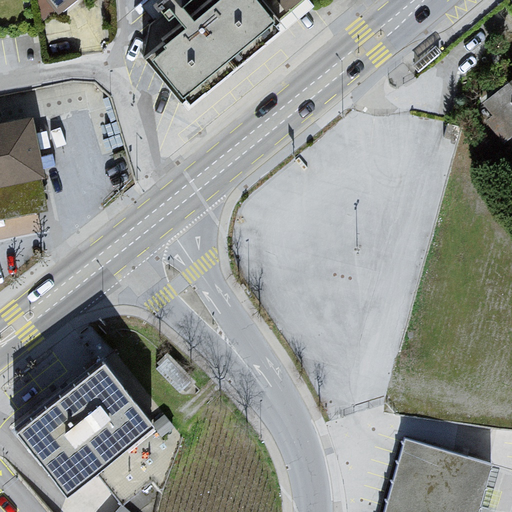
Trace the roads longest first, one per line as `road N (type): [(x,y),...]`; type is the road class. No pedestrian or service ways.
road 1 (residential): [(313,511),(307,464),(268,389),(134,231)]
road 2 (secondary): [(416,0),(166,205)]
road 3 (residential): [(166,205),(111,77),(74,67),(0,81)]
road 4 (secondary): [(134,231),(0,339)]
